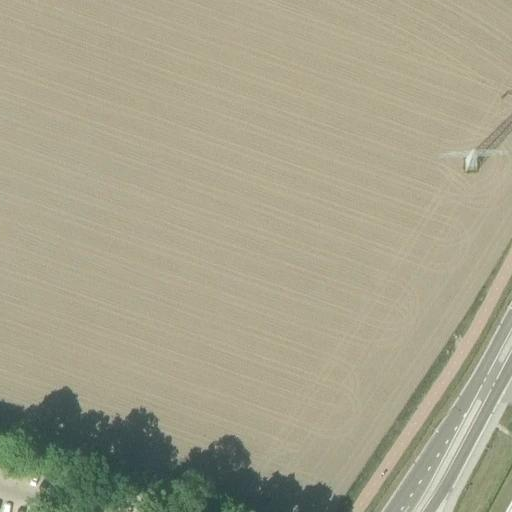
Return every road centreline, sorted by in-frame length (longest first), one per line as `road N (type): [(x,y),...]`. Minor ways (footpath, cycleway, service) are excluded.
road 1 (primary): [(477,380),(399,511)]
road 2 (primary): [(427,511),(496,388)]
